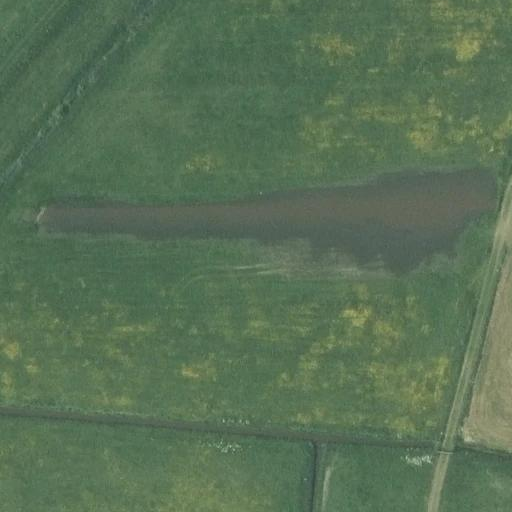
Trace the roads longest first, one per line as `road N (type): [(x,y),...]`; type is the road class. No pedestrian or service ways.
road 1 (track): [(511,193),(464,356),(434,511)]
road 2 (track): [(0,110),(91,0)]
